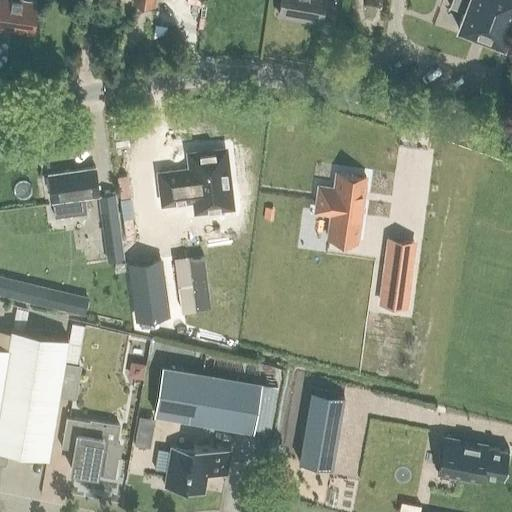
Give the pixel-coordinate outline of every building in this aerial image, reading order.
[(0,0),(0,28),(32,33),(37,2),(22,0),(0,0)] [(281,0),(279,15),(320,22),(323,0),(281,0)] [(511,25),(511,0),(451,0),(449,6),(464,11),(458,28),(503,45),(511,25)] [(191,169),(159,173),(163,203),(194,199),(196,211),(231,206),(225,149),(189,153),(191,169)] [(95,167),(48,173),(52,201),(55,217),(79,214),(78,210),(86,209),(85,197),(98,195),(95,167)] [(335,188),(319,186),(315,211),(331,213),(328,237),(357,241),(362,199),(363,193),(366,176),(337,172),(335,188)] [(101,213),(107,260),(124,258),(121,239),(117,211),(101,213)] [(404,306),(410,265),(413,241),(390,238),(387,262),(381,303),(404,306)] [(160,259),(129,264),(137,319),(168,315),(160,259)] [(0,294),(10,297),(14,281),(0,277),(0,294)] [(88,299),(72,295),(69,311),(84,314),(88,299)] [(8,348),(0,346),(0,462),(4,463),(6,450),(47,457),(58,394),(63,364),(68,338),(11,329),(8,348)] [(79,367),(63,364),(58,394),(74,397),(79,367)] [(253,430),(261,382),(162,365),(154,413),(253,430)] [(311,389),(298,461),(332,467),(344,395),(311,389)] [(139,414),(133,442),(149,445),(155,417),(139,414)] [(74,449),(71,470),(114,477),(120,445),(101,442),(102,435),(101,435),(103,423),(66,417),(61,447),(74,449)] [(504,478),(509,449),(508,449),(508,450),(486,446),(487,443),(444,435),(437,473),(480,481),(482,473),(503,477),(503,478),(504,478)] [(230,449),(193,443),(192,449),(171,446),(170,451),(158,449),(155,469),(167,471),(164,486),(187,490),(188,484),(203,487),(206,470),(226,474),(230,449)]
